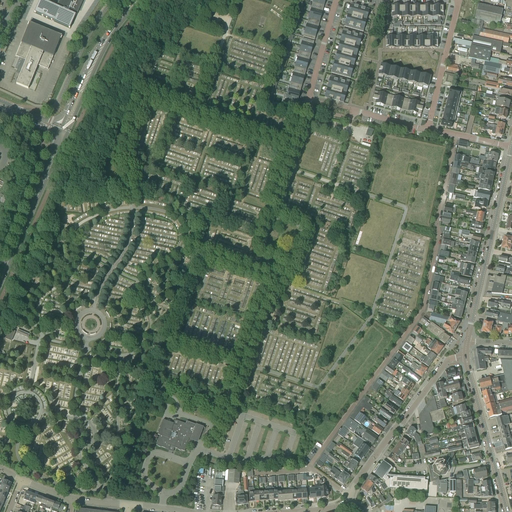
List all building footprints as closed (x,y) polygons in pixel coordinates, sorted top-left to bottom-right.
[(41,0),(39,0),(34,13),(70,28),(75,15),(76,15),(82,0),(58,0),(56,6),(41,0)] [(325,1),(322,0),(314,0),(314,2),(313,2),(312,5),(323,9),(325,1)] [(478,4),(474,19),(499,25),(500,21),(500,19),(503,9),(478,4)] [(311,14),(321,16),(323,9),(312,5),(311,9),(312,9),(311,14)] [(308,18),(307,21),(319,24),(321,16),(311,14),(310,18),(308,18)] [(316,32),(319,24),(307,21),(306,25),(308,25),(306,29),(316,32)] [(15,56),(19,58),(22,59),(20,65),(19,65),(17,70),(16,72),(20,74),(16,84),(28,89),(35,71),(37,66),(38,65),(48,70),(54,55),(61,36),(29,23),(15,56)] [(316,32),(306,29),(305,33),(304,33),(303,37),(314,40),(316,32)] [(509,39),(511,39),(511,35),(509,35),(481,29),(479,38),(507,44),(509,39)] [(491,52),(500,54),(501,46),(508,48),(509,44),(507,44),(479,38),(472,37),(471,42),(470,47),(491,52)] [(302,38),(301,42),(303,42),(302,47),(312,50),(314,41),(302,38)] [(453,38),(452,43),(470,47),(471,42),(453,38)] [(299,51),(298,54),(309,57),(312,50),(302,47),(300,51),(299,51)] [(468,58),(489,62),(491,52),(470,47),(468,58)] [(298,54),(297,58),(298,58),(297,62),(307,65),(309,57),(298,54)] [(295,66),(294,70),(305,73),(307,65),(297,62),(296,67),(295,66)] [(501,66),(484,62),(483,66),(482,70),(482,71),(487,72),(497,74),(499,75),(501,66)] [(448,64),(447,70),(457,72),(458,66),(448,64)] [(378,75),(377,77),(383,78),(383,76),(385,66),(380,65),(378,75)] [(504,69),(503,72),(509,73),(508,76),(511,77),(511,70),(510,70),(506,69),(504,69)] [(294,70),(293,73),(294,74),(293,78),(303,81),(305,73),(294,70)] [(455,75),(445,73),(442,85),(453,87),(453,83),(452,83),(452,79),(454,80),(455,75)] [(417,84),(417,87),(422,88),(423,86),(425,75),(420,74),(418,84),(417,84)] [(290,82),(289,85),(301,89),(303,81),(293,78),(292,82),(290,82)] [(499,78),(497,84),(500,85),(505,85),(511,87),(511,86),(511,81),(506,80),(503,79),(499,78)] [(289,85),(288,89),(290,89),(289,94),(299,96),(301,89),(289,85)] [(502,90),(499,90),(499,94),(511,96),(511,92),(511,90),(511,89),(510,89),(511,87),(505,85),(505,87),(503,87),(502,90)] [(450,89),(448,94),(460,97),(462,92),(450,89)] [(374,91),(371,103),(376,104),(377,102),(380,103),(382,93),(374,91)] [(382,93),(380,103),(384,104),(383,105),(388,107),(391,95),(382,93)] [(286,98),(285,101),(296,104),(299,96),(289,94),(287,98),(286,98)] [(448,94),(447,100),(459,102),(460,98),(460,97),(448,94)] [(391,95),(388,107),(393,108),(393,106),(396,107),(399,97),(391,95)] [(399,97),(396,107),(400,108),(400,109),(404,111),(407,99),(399,97)] [(407,99),(404,111),(409,112),(409,110),(413,111),(415,101),(407,99)] [(508,109),(509,102),(496,99),(495,102),(496,102),(495,106),(508,109)] [(447,100),(446,105),(458,108),(459,102),(447,100)] [(415,101),(413,111),(416,112),(416,113),(421,115),(423,103),(415,101)] [(446,105),(445,110),(456,113),(458,108),(446,105)] [(496,108),(495,114),(498,115),(498,117),(505,119),(507,111),(500,110),(500,109),(496,108)] [(445,110),(443,115),(455,118),(456,113),(445,110)] [(443,115),(442,120),(454,123),(455,118),(443,115)] [(442,120),(441,125),(453,128),(454,123),(442,120)] [(503,130),(493,128),(488,127),(488,130),(490,130),(489,130),(495,132),(494,135),(502,136),(503,130)] [(466,148),(467,142),(458,140),(457,146),(466,148)] [(485,153),(483,160),(484,160),(486,161),(496,163),(498,155),(487,153),(485,153)] [(455,154),(454,162),(461,163),(462,156),(455,154)] [(496,163),(486,161),(484,160),(483,160),(482,164),(484,165),(483,167),(494,170),(496,163)] [(461,163),(454,162),(452,168),(459,170),(461,163)] [(477,175),(484,176),(492,178),(493,173),(482,171),(483,167),(479,167),(478,174),(477,175)] [(477,195),(478,196),(478,199),(487,201),(488,200),(489,195),(489,194),(477,192),(477,195)] [(487,202),(481,200),(480,201),(472,200),(472,202),(475,203),(474,204),(474,203),(473,205),(474,205),(474,208),(480,210),(480,207),(486,209),(487,202)] [(484,214),(466,210),(465,213),(473,214),(473,216),(484,218),(485,216),(484,216),(484,214)] [(482,225),(471,222),(469,228),(481,231),(482,225)] [(461,235),(468,237),(467,240),(479,243),(481,236),(473,234),(473,235),(469,235),(470,232),(466,231),(462,230),(461,235)] [(503,242),(511,244),(511,237),(504,236),(504,239),(503,240),(503,241),(503,242)] [(470,243),(469,246),(478,248),(479,243),(467,240),(465,239),(464,242),(470,243)] [(467,251),(477,253),(478,248),(469,246),(465,245),(465,246),(468,247),(467,251)] [(511,258),(500,256),(499,261),(511,264),(510,266),(511,266),(511,258)] [(499,267),(497,266),(497,269),(496,270),(496,271),(496,272),(504,274),(508,275),(509,272),(511,272),(511,267),(500,264),(499,267)] [(462,273),(461,275),(471,278),(472,272),(461,269),(460,273),(462,273)] [(459,277),(453,276),(450,275),(449,280),(455,282),(455,283),(453,282),(452,286),(457,289),(458,285),(458,284),(467,286),(469,285),(470,280),(459,278),(459,277)] [(511,278),(502,276),(501,278),(495,277),(492,294),(511,295),(511,278)] [(440,284),(433,282),(431,290),(438,291),(440,284)] [(455,296),(466,298),(466,296),(467,296),(467,294),(460,292),(460,291),(455,290),(452,289),(451,295),(454,296),(455,296)] [(453,305),(456,306),(463,308),(464,306),(465,304),(464,303),(451,300),(450,302),(453,303),(453,305)] [(494,317),(497,318),(497,321),(503,323),(508,324),(510,324),(511,324),(511,313),(511,314),(489,309),(489,311),(487,311),(487,313),(486,314),(486,315),(486,316),(493,318),(494,317)] [(458,323),(448,317),(433,313),(432,313),(431,316),(430,317),(429,321),(431,321),(432,321),(435,322),(434,323),(445,331),(452,335),(458,323)] [(492,325),(493,323),(484,321),(483,326),(501,330),(502,327),(496,326),(492,325)] [(420,329),(421,330),(425,332),(427,330),(436,336),(434,338),(438,340),(439,340),(444,344),(446,342),(449,338),(446,336),(447,334),(431,323),(430,324),(429,324),(426,328),(423,326),(420,329)] [(421,330),(420,329),(416,326),(413,331),(418,335),(421,330)] [(500,333),(501,330),(483,326),(482,332),(487,333),(488,333),(489,333),(490,333),(491,334),(492,334),(493,334),(494,334),(494,332),(500,333)] [(15,332),(12,331),(7,328),(3,338),(11,341),(15,332)] [(16,333),(28,338),(29,335),(18,330),(16,333)] [(418,335),(415,340),(420,344),(423,339),(418,335)] [(405,342),(405,343),(410,346),(415,340),(409,336),(405,342)] [(440,351),(443,347),(433,340),(432,342),(427,339),(426,341),(440,351)] [(424,343),(429,346),(427,348),(437,355),(440,351),(426,341),(424,343)] [(404,344),(400,349),(406,352),(408,354),(413,349),(410,346),(405,343),(405,342),(404,344)] [(427,354),(425,357),(432,362),(436,357),(426,349),(424,352),(427,354)] [(511,350),(498,350),(498,359),(511,359),(511,350)] [(428,368),(432,362),(425,357),(423,360),(421,359),(419,361),(428,368)] [(393,359),(388,365),(393,369),(398,363),(395,361),(393,359)] [(488,359),(484,359),(475,361),(477,371),(486,369),(484,362),(489,361),(488,359)] [(511,359),(498,359),(500,359),(504,375),(479,381),(481,389),(482,389),(483,392),(483,393),(484,399),(492,397),(492,396),(511,391),(511,359)] [(425,371),(426,369),(420,365),(419,367),(414,363),(413,363),(412,362),(411,364),(412,365),(414,366),(424,374),(426,371),(425,371)] [(392,375),(395,371),(393,369),(388,365),(385,370),(392,375)] [(422,376),(424,374),(414,366),(412,365),(410,367),(413,369),(412,371),(421,377),(422,376)] [(403,366),(401,369),(407,374),(407,376),(410,378),(416,383),(418,381),(420,379),(419,379),(420,378),(410,372),(411,371),(403,366)] [(454,369),(445,371),(447,378),(456,376),(454,369)] [(390,376),(383,372),(381,374),(388,379),(391,381),(393,378),(390,376)] [(414,386),(408,382),(408,381),(402,377),(401,379),(401,380),(400,382),(411,390),(414,386)] [(451,395),(454,403),(462,400),(460,393),(462,393),(461,389),(459,389),(457,381),(452,382),(452,379),(446,381),(447,383),(445,383),(442,383),(445,393),(454,390),(455,391),(452,392),(453,395),(451,395)] [(411,390),(400,382),(399,382),(397,386),(399,387),(408,394),(411,390)] [(381,388),(375,383),(371,389),(376,392),(378,390),(381,388)] [(445,393),(442,383),(434,385),(437,396),(431,397),(429,400),(430,401),(419,415),(419,416),(418,415),(419,418),(420,424),(420,425),(421,430),(422,437),(435,434),(431,423),(428,413),(442,409),(439,400),(443,399),(446,398),(445,393)] [(408,394),(399,387),(396,391),(406,398),(408,394)] [(380,396),(371,389),(365,397),(369,400),(371,401),(371,400),(372,401),(375,396),(378,398),(380,396)] [(403,402),(406,398),(396,391),(393,395),(403,402)] [(402,403),(392,395),(389,400),(399,407),(402,403)] [(496,396),(492,397),(484,399),(486,405),(498,402),(496,396)] [(349,417),(354,421),(359,413),(362,410),(363,408),(365,406),(367,403),(369,400),(365,397),(349,417)] [(511,398),(498,403),(489,405),(486,406),(490,418),(499,416),(501,415),(501,413),(507,412),(507,414),(511,413),(511,398)] [(397,410),(387,403),(384,408),(389,411),(393,414),(393,415),(397,410)] [(465,408),(464,408),(464,405),(450,409),(452,416),(467,412),(465,408)] [(389,421),(392,416),(388,413),(382,409),(380,411),(384,414),(382,416),(389,421)] [(445,419),(442,410),(442,409),(428,413),(431,423),(445,419)] [(359,413),(354,421),(359,424),(360,425),(366,418),(362,415),(359,413)] [(499,428),(511,425),(511,424),(511,415),(505,417),(497,419),(499,428)] [(375,416),(373,418),(376,420),(375,422),(383,428),(387,424),(375,416)] [(359,424),(354,421),(349,417),(343,426),(348,430),(352,433),(359,424)] [(460,425),(471,422),(470,417),(461,419),(459,420),(460,425)] [(173,424),(163,420),(160,426),(159,428),(160,429),(159,430),(158,430),(158,432),(158,433),(157,435),(159,436),(158,439),(157,441),(157,442),(156,445),(158,446),(158,447),(160,448),(160,447),(169,450),(170,446),(178,449),(178,450),(180,451),(180,450),(184,452),(186,449),(187,446),(186,446),(187,443),(194,445),(197,435),(199,436),(201,432),(202,432),(202,431),(201,431),(202,427),(205,428),(194,424),(194,425),(192,425),(192,424),(186,422),(185,424),(178,422),(177,426),(173,425),(173,424)] [(460,432),(473,428),(472,423),(461,426),(457,427),(457,428),(453,429),(453,431),(459,430),(459,429),(462,428),(463,430),(459,431),(460,432)] [(348,430),(343,426),(338,434),(343,438),(348,430)] [(382,430),(376,426),(374,429),(370,426),(368,429),(372,431),(378,436),(382,430)] [(417,437),(419,443),(421,442),(420,439),(419,436),(415,433),(416,431),(410,426),(409,428),(407,430),(417,437)] [(461,437),(475,433),(473,428),(460,432),(460,433),(464,432),(464,435),(460,436),(461,437)] [(501,437),(511,433),(511,428),(500,432),(501,437)] [(416,443),(417,443),(419,443),(417,437),(407,430),(405,432),(406,433),(404,434),(410,438),(412,437),(414,438),(416,443)] [(367,431),(362,438),(372,445),(373,442),(374,443),(376,440),(375,440),(376,438),(367,431)] [(466,439),(461,440),(462,442),(476,438),(475,433),(461,437),(461,438),(465,437),(466,439)] [(511,433),(501,437),(502,437),(501,438),(502,441),(511,438),(511,433)] [(356,447),(358,449),(365,454),(369,449),(363,445),(365,442),(358,437),(352,445),(356,447)] [(402,438),(398,443),(405,448),(408,443),(402,438)] [(463,446),(477,443),(477,442),(476,438),(462,442),(462,443),(464,443),(465,445),(463,445),(463,446)] [(351,457),(353,454),(354,454),(358,449),(356,447),(352,452),(341,445),(338,442),(336,446),(339,448),(351,457)] [(394,448),(401,453),(405,448),(398,443),(394,448)] [(394,448),(391,453),(398,458),(401,453),(394,448)] [(349,455),(340,449),(339,450),(342,452),(341,453),(347,458),(349,455)] [(361,460),(365,454),(358,449),(354,454),(354,455),(358,458),(361,460)] [(398,458),(391,453),(387,458),(394,463),(398,458)] [(320,459),(319,461),(323,464),(328,458),(327,457),(323,454),(320,459)] [(329,454),(327,457),(328,458),(337,464),(339,461),(329,454)] [(349,458),(347,460),(346,462),(355,468),(358,464),(349,458)] [(345,461),(342,465),(343,466),(352,472),(355,468),(346,462),(345,461)] [(380,478),(381,477),(383,478),(384,477),(383,477),(383,476),(384,477),(384,476),(391,468),(382,462),(380,466),(378,464),(372,473),(380,478)] [(444,464),(428,467),(431,483),(429,483),(429,486),(427,486),(427,488),(429,488),(428,494),(426,494),(426,496),(436,497),(436,492),(440,493),(445,493),(445,494),(446,494),(447,482),(446,482),(445,482),(444,480),(445,480),(439,481),(438,473),(445,472),(444,464)] [(333,468),(331,470),(346,481),(348,478),(349,476),(343,472),(341,474),(337,471),(336,470),(333,468)] [(240,471),(228,471),(227,484),(239,485),(240,471)] [(333,478),(343,485),(344,483),(346,481),(332,471),(331,473),(334,476),(333,478)] [(221,496),(214,496),(215,492),(220,492),(222,473),(215,472),(214,488),(210,487),(210,490),(214,491),(213,496),(212,505),(220,506),(221,496)] [(474,474),(475,480),(486,478),(485,472),(474,474)] [(381,488),(381,487),(380,485),(381,484),(380,483),(379,483),(379,482),(370,475),(366,480),(374,485),(375,484),(377,486),(377,487),(381,488)] [(427,481),(424,481),(425,480),(392,477),(392,479),(389,478),(389,480),(388,479),(388,478),(387,478),(384,476),(384,477),(383,476),(383,477),(384,477),(383,478),(381,477),(380,478),(382,480),(383,479),(386,481),(384,483),(388,489),(389,489),(388,494),(389,494),(389,488),(427,491),(427,488),(427,486),(427,481)] [(3,480),(1,485),(9,488),(11,483),(8,482),(9,480),(4,478),(3,480)] [(363,484),(371,489),(372,494),(374,493),(374,492),(373,488),(372,488),(374,485),(366,480),(363,484)] [(371,496),(372,494),(371,489),(363,484),(360,489),(362,490),(360,492),(362,495),(364,492),(368,494),(371,496)] [(0,490),(7,493),(9,488),(1,485),(0,488),(0,490)] [(32,494),(26,492),(23,500),(29,502),(32,494)] [(32,494),(29,502),(34,504),(35,502),(37,496),(32,494)] [(40,507),(45,509),(49,500),(43,498),(41,504),(40,507)] [(372,505),(369,500),(368,498),(365,500),(371,509),(375,506),(374,503),(372,505)] [(54,502),(49,500),(45,509),(51,511),(54,502)] [(57,511),(60,504),(54,502),(51,511),(54,511),(57,511)]
